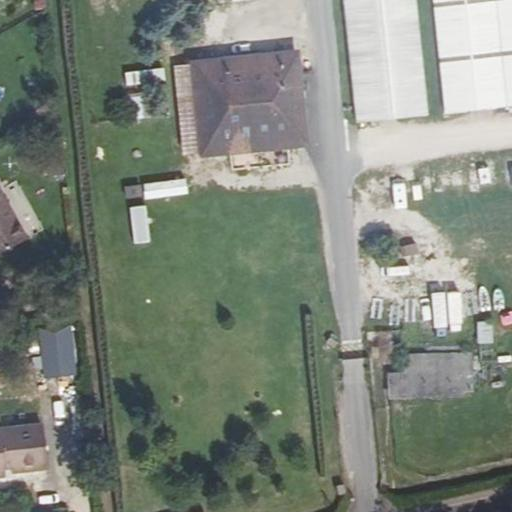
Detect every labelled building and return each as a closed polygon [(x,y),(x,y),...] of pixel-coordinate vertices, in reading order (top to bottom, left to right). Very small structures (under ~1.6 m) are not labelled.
[(415,0),(343,0),(355,124),(427,117),(425,96),(415,0)] [(511,0),(435,0),(446,115),(511,108),(511,0)] [(270,66),(297,64),(296,55),(270,57),(270,66)] [(284,123),(302,121),(297,64),(270,66),(270,57),(193,64),(202,154),(286,147),(284,123)] [(306,145),(302,121),(284,123),(286,147),(287,147),(306,145)] [(187,195),(185,179),(141,184),(143,199),(187,195)] [(0,252),(23,240),(0,196),(0,252)] [(69,326),(39,329),(44,379),(74,376),(69,326)] [(386,398),(469,395),(468,356),(399,359),(398,377),(386,378),(386,398)] [(43,429),(16,432),(12,438),(0,438),(0,479),(6,479),(6,476),(5,470),(11,470),(12,476),(47,472),(43,429)]
